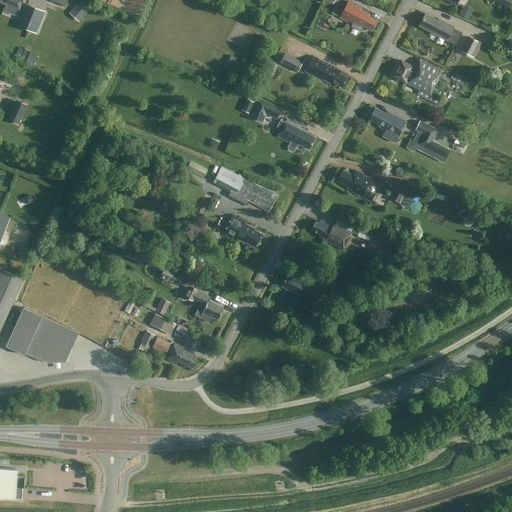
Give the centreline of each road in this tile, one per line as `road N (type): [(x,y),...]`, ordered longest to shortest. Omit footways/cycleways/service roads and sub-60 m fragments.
road 1 (unclassified): [(111,375),(184,386),(208,374),(409,0)]
road 2 (primary): [(268,432),(406,390),(511,326)]
road 3 (primary): [(112,446),(233,442),(268,432)]
road 4 (primary): [(268,432),(111,431)]
